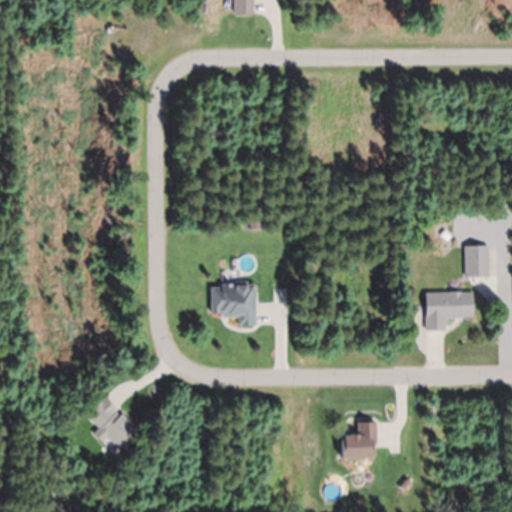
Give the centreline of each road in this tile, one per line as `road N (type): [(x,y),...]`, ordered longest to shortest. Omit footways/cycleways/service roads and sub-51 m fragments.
road 1 (residential): [(511,57),(200,58),(161,87)]
road 2 (residential): [(511,375),(221,378),(166,357)]
road 3 (residential): [(161,87),(158,332),(166,357)]
